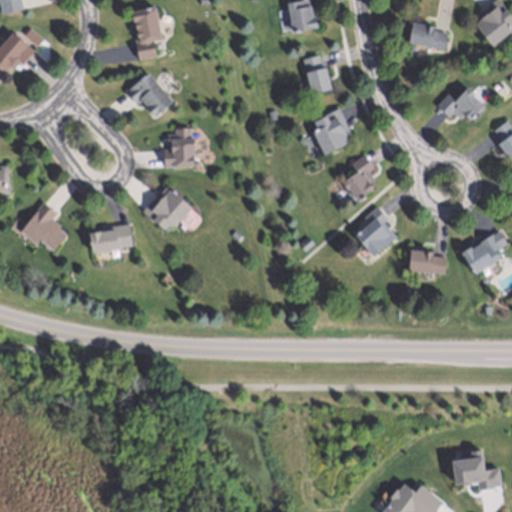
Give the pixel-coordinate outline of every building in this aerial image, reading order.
[(0,0),(15,0),(18,10),(0,14),(0,0)] [(289,29),(284,1),(291,0),(308,0),(313,26),(289,29)] [(497,38),(479,25),(484,18),(480,15),(490,0),(494,0),(511,12),(509,17),(511,19),(497,38)] [(133,56),(127,23),(141,19),(141,15),(152,13),(157,44),(149,45),(151,53),(133,56)] [(445,47),(411,43),(413,24),(435,27),(434,34),(446,36),(445,47)] [(43,39),(30,28),(23,36),(37,47),(43,39)] [(0,46),(10,34),(30,51),(20,63),(17,60),(10,68),(7,65),(1,72),(0,71),(0,46)] [(303,91),(297,58),(312,55),(315,69),(319,68),(322,87),(303,91)] [(138,78),(139,79),(145,74),(168,102),(155,114),(148,106),(145,108),(138,100),(135,103),(125,90),(138,78)] [(448,114),(435,106),(442,95),(453,101),(461,89),(475,98),(465,114),(459,110),(457,114),(450,109),(448,114)] [(268,117),(266,110),(273,108),(275,116),(268,117)] [(322,151),(311,127),(313,126),(309,120),(333,108),(345,132),(340,134),(343,141),(322,151)] [(511,159),(510,161),(496,145),(501,141),(493,131),(503,122),(511,133),(511,159)] [(189,170),(160,169),(162,141),(166,141),(167,134),(191,135),(189,170)] [(351,200),(339,182),(353,173),(347,165),(360,156),(368,169),(359,175),(365,184),(363,186),(366,190),(351,200)] [(0,194),(9,194),(8,166),(0,166),(0,194)] [(141,210),(157,194),(161,198),(169,189),(188,206),(173,224),(171,223),(170,224),(167,222),(163,227),(154,219),(153,220),(141,210)] [(42,237),(38,242),(23,229),(44,202),(56,210),(50,220),(60,227),(59,230),(67,234),(57,248),(42,237)] [(374,253),(356,230),(370,220),(365,213),(375,205),(384,216),(381,219),(395,237),(374,253)] [(99,229),(128,225),(131,244),(93,250),(90,234),(99,232),(99,229)] [(228,233),(232,229),(238,234),(234,239),(228,233)] [(470,274),(457,254),(464,250),(466,254),(474,248),(497,233),(504,243),(493,250),(497,257),(470,274)] [(296,243),(305,236),(310,242),(302,250),(296,243)] [(435,278),(399,265),(406,244),(420,249),(419,253),(431,257),(430,258),(440,262),(435,278)] [(296,274),(302,272),(304,280),(299,282),(296,274)] [(158,277),(164,274),(168,281),(162,284),(158,277)] [(446,456),(466,454),(465,447),(477,446),(478,455),(477,455),(479,467),(495,465),(497,482),(490,483),(491,484),(475,487),(473,477),(467,478),(467,479),(453,481),(453,480),(450,480),(446,456)] [(383,511),(381,510),(392,495),(390,494),(397,485),(399,487),(404,480),(416,488),(421,482),(441,499),(432,511),(383,511)]
